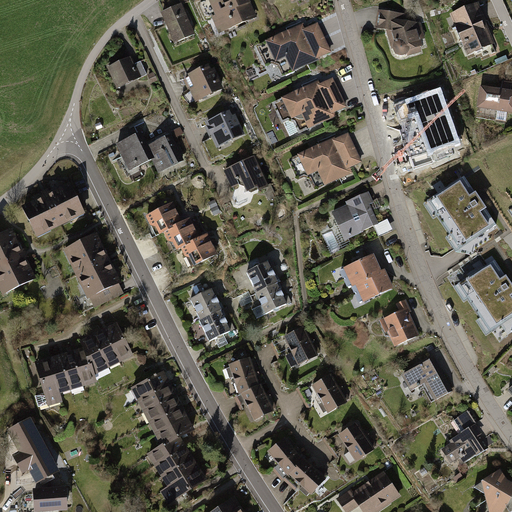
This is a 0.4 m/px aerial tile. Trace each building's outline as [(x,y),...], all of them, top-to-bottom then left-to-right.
[(246,0),(212,0),(219,15),(248,2),(246,0)] [(254,18),(248,2),(219,15),(215,16),(221,33),(254,18)] [(479,3),(450,16),(470,59),(498,47),(479,3)] [(182,5),(162,13),(175,44),(195,36),(182,5)] [(387,31),(392,50),(393,50),(394,52),(395,54),(397,56),(400,57),(402,58),(405,57),(408,56),(408,57),(422,52),(420,48),(423,47),(421,40),(425,38),(420,23),(409,21),(410,14),(378,10),(375,29),(387,31)] [(304,24),(265,41),(274,62),(285,57),(291,72),(320,59),(319,57),(330,52),(317,24),(306,28),(304,24)] [(131,56),(108,67),(118,89),(148,76),(141,61),(135,64),(131,56)] [(210,65),(187,77),(200,102),(223,90),(210,65)] [(338,119),(337,116),(350,110),(336,80),(324,86),(322,83),(285,101),(295,122),(305,117),(312,131),(338,119)] [(402,119),(417,114),(431,151),(459,141),(440,90),(397,106),(402,119)] [(511,92),(482,90),(480,113),(511,115),(511,92)] [(228,110),(205,121),(218,148),(241,137),(228,110)] [(141,133),(115,146),(129,174),(151,163),(157,176),(183,163),(169,135),(147,145),(141,133)] [(365,165),(351,135),(300,159),(310,179),(320,174),(327,189),(355,176),(353,171),(365,165)] [(255,156),(224,170),(232,187),(242,182),(249,196),(269,187),(255,156)] [(462,174),(425,197),(457,248),(494,225),(479,200),(462,174)] [(72,183),(20,207),(35,239),(87,215),(72,183)] [(335,215),(348,244),(382,229),(372,207),(376,205),(371,194),(348,204),(350,208),(335,215)] [(174,203),(144,217),(150,228),(156,230),(159,237),(164,235),(167,244),(174,245),(177,252),(181,250),(185,258),(192,260),(195,266),(216,256),(208,238),(206,235),(202,237),(198,229),(192,217),(183,221),(181,216),(174,203)] [(11,229),(0,234),(0,296),(36,279),(11,229)] [(125,292),(95,236),(61,254),(92,311),(125,292)] [(376,257),(342,271),(350,291),(354,289),(361,306),(396,292),(391,281),(387,272),(383,274),(380,267),(376,257)] [(493,257),(455,282),(488,334),(511,318),(511,285),(509,281),(493,257)] [(282,284),(272,264),(251,274),(258,290),(260,295),(259,295),(262,302),(269,317),(291,307),(280,285),(282,284)] [(202,323),(212,343),(234,333),(226,317),(224,313),(225,312),(221,306),(214,291),(193,301),(204,323),(202,323)] [(396,352),(424,339),(408,303),(398,307),(402,315),(383,323),(396,352)] [(82,348),(35,363),(47,407),(63,403),(60,394),(97,383),(95,377),(137,357),(119,323),(79,342),(82,348)] [(314,344),(306,329),(286,339),(301,369),(325,358),(317,342),(314,344)] [(427,386),(438,405),(456,395),(437,360),(404,378),(413,394),(427,386)] [(255,361),(231,369),(239,398),(242,397),(254,426),(278,415),(271,401),(265,387),(263,388),(260,377),(255,361)] [(198,429),(162,369),(128,389),(161,443),(145,453),(167,488),(159,493),(167,506),(209,481),(183,438),(198,429)] [(342,391),(334,378),(315,390),(332,416),(353,403),(344,389),(342,391)] [(462,431),(448,440),(451,445),(441,451),(451,466),(462,459),(464,463),(490,446),(477,424),(479,422),(472,411),(456,421),(462,431)] [(28,414),(3,428),(16,451),(9,454),(19,472),(26,468),(36,486),(60,472),(28,414)] [(368,440),(359,427),(341,439),(351,454),(346,458),(353,469),(379,452),(370,438),(368,440)] [(291,440),(270,456),(291,482),(293,480),(317,500),(330,481),(319,470),(307,460),(306,462),(300,453),(291,440)] [(490,511),(501,511),(511,493),(511,482),(507,479),(499,468),(482,480),(488,511),(490,511)] [(386,511),(404,500),(386,472),(339,502),(344,511),(386,511)] [(64,486),(31,489),(33,511),(45,511),(66,510),(64,486)] [(248,511),(240,499),(220,511),(248,511)]
